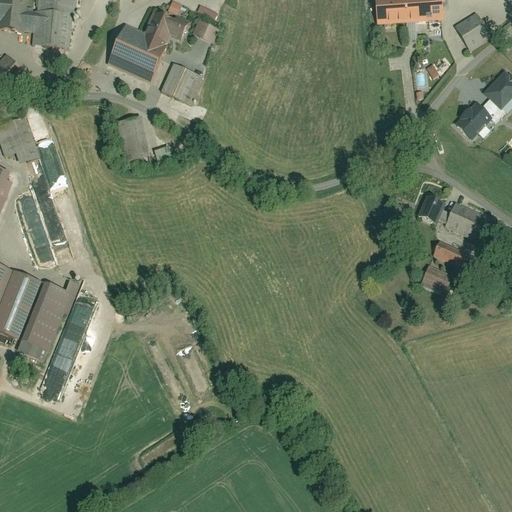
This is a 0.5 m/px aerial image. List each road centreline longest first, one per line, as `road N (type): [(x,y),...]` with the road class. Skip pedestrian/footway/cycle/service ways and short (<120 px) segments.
road 1 (residential): [(409,132),(337,181),(293,190),(266,183),(125,99),(90,94),(0,109)]
road 2 (residential): [(511,29),(409,132)]
road 3 (residential): [(409,132),(437,172),(511,221)]
